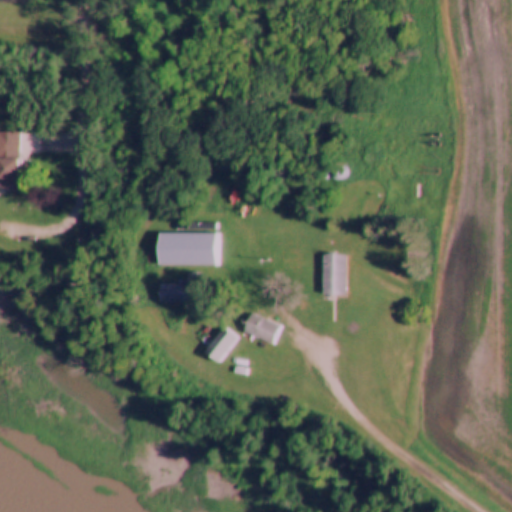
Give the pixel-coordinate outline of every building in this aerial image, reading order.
[(20,131),(0,130),(0,188),(19,189),(20,131)] [(156,233),(156,268),(218,268),(218,233),(156,233)] [(321,254),(321,295),(345,295),(345,254),(321,254)] [(273,346),(281,326),(249,312),(241,332),(273,346)] [(202,351),(217,364),(238,339),(224,326),(202,351)]
